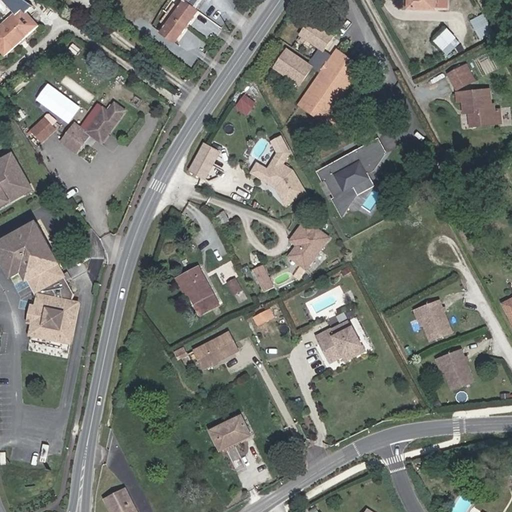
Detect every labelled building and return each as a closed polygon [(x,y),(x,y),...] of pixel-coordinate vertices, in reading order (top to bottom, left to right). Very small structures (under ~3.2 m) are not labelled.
[(201,0),(182,0),(185,1),(195,8),(201,0)] [(197,10),(204,0),(201,0),(195,8),(197,10)] [(408,0),(408,9),(434,9),(435,7),(447,7),(447,0),(408,0)] [(193,19),(191,17),(197,10),(195,8),(185,1),(172,18),(186,28),(193,19)] [(18,39),(20,37),(22,39),(37,26),(23,10),(5,26),(4,25),(0,28),(0,48),(5,54),(20,41),(18,39)] [(485,13),(472,19),(481,38),(494,31),(485,13)] [(181,35),(186,28),(172,18),(162,33),(173,41),(179,34),(181,35)] [(333,36),(311,21),(301,35),(320,48),(311,61),(319,66),(328,53),(324,50),(333,36)] [(443,50),(456,38),(447,29),(434,42),(443,50)] [(309,65),(287,50),(275,68),(300,85),(312,67),(309,65)] [(334,110),(363,68),(337,51),(300,105),(342,134),(351,122),(334,110)] [(319,66),(311,61),(309,65),(312,67),(321,74),(333,56),(328,53),(319,66)] [(457,90),(475,81),(470,72),(466,74),(462,68),(449,74),(457,90)] [(51,82),(39,99),(71,123),(83,106),(51,82)] [(495,111),(494,105),(492,105),(490,90),(458,93),(458,102),(464,101),(465,110),(470,109),(470,113),(471,127),(501,124),(499,110),(495,111)] [(247,94),(236,106),(247,115),(258,103),(247,94)] [(109,134),(126,111),(115,104),(109,112),(98,105),(81,127),(76,123),(62,142),(76,153),(90,134),(100,141),(106,132),(109,134)] [(56,130),(40,113),(26,125),(42,142),(56,130)] [(102,143),(109,134),(106,132),(100,141),(102,143)] [(349,155),(319,172),(323,181),(325,180),(335,199),(333,200),(343,217),(358,194),(354,186),(369,178),(367,175),(374,171),(386,153),(379,140),(356,152),(354,156),(351,157),(349,155)] [(206,141),(191,170),(209,179),(224,150),(206,141)] [(7,162),(15,158),(12,153),(4,158),(5,159),(7,162)] [(0,205),(9,201),(10,203),(25,194),(24,191),(31,187),(15,158),(7,162),(5,159),(0,162),(0,205)] [(286,205),(306,194),(292,170),(273,158),(267,169),(262,179),(275,187),(286,205)] [(251,173),(262,179),(267,169),(256,163),(251,173)] [(479,182),(474,174),(462,180),(467,189),(479,182)] [(73,187),(65,178),(61,181),(68,190),(73,187)] [(31,187),(24,191),(25,194),(26,196),(33,192),(31,187)] [(9,201),(0,205),(0,210),(11,204),(10,203),(9,201)] [(332,238),(309,219),(295,235),(302,240),(299,244),(290,254),(306,268),(332,238)] [(74,294),(67,280),(71,278),(68,272),(64,274),(58,264),(60,263),(37,223),(0,243),(0,255),(14,281),(26,275),(29,280),(30,279),(39,295),(36,308),(33,323),(30,335),(65,342),(66,336),(72,337),(77,311),(71,310),(73,302),(74,294)] [(299,244),(302,240),(295,235),(292,238),(299,244)] [(271,280),(263,264),(253,269),(265,291),(270,289),(266,283),(271,280)] [(219,305),(200,267),(181,277),(191,295),(201,315),(219,305)] [(191,295),(181,277),(178,279),(187,297),(191,295)] [(241,290),(235,280),(229,283),(235,294),(241,290)] [(271,280),(266,283),(270,289),(275,286),(271,280)] [(511,299),(503,304),(511,320),(511,299)] [(452,333),(440,301),(416,310),(419,319),(422,318),(425,325),(431,341),(452,333)] [(269,311),(256,318),(259,324),(272,318),(269,311)] [(365,351),(349,321),(318,337),(331,362),(344,356),(350,353),(352,358),(365,351)] [(239,351),(230,333),(195,351),(204,369),(239,351)] [(187,356),(183,349),(175,353),(178,360),(187,356)] [(474,382),(462,350),(438,359),(441,368),(444,367),(447,374),(453,390),(474,382)] [(251,435),(242,417),(212,431),(221,450),(251,435)] [(511,487),(511,476),(511,475),(500,480),(506,491),(511,487)] [(136,511),(126,490),(106,500),(111,511),(136,511)]
